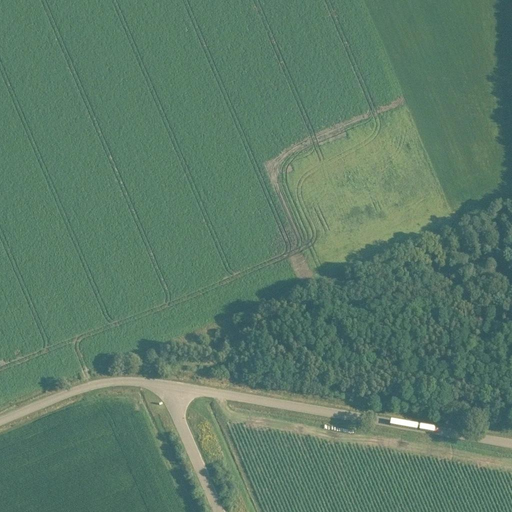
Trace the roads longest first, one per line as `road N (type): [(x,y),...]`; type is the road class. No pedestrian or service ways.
road 1 (unclassified): [(511,444),(168,386)]
road 2 (unclassified): [(0,421),(93,385),(168,386)]
